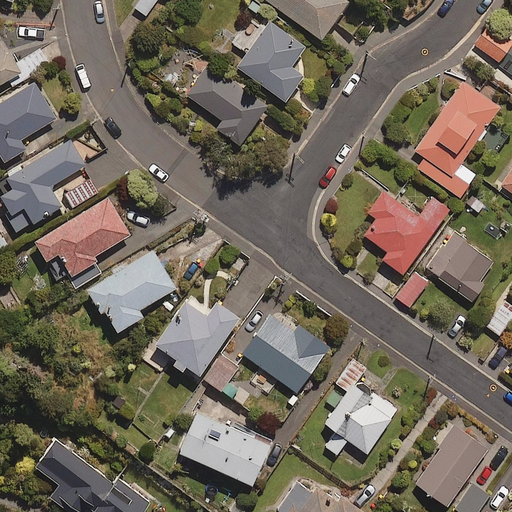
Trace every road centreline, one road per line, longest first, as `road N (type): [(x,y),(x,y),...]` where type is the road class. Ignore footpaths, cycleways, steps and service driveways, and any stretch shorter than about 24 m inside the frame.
road 1 (residential): [(272,221),(315,274),(511,411)]
road 2 (residential): [(91,0),(113,90),(145,136),(272,221)]
road 3 (residential): [(469,0),(380,73),(272,221)]
